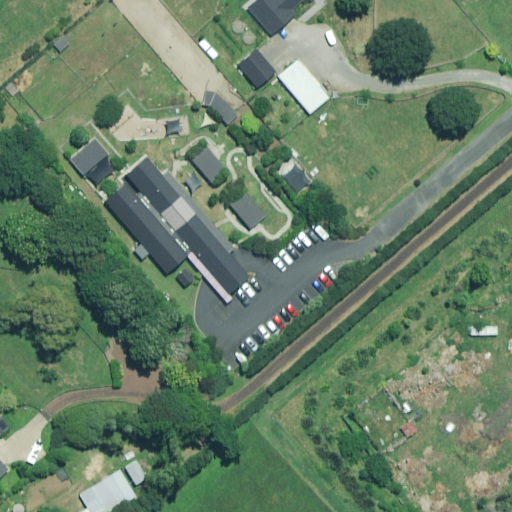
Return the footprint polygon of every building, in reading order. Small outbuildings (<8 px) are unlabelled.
[(291,11),(304,0),(308,0),(311,3),(314,0),(258,0),(248,9),(271,37),(295,16),(291,11)] [(241,33),(243,31),(244,30),(245,27),(244,25),(243,23),(242,21),(239,20),(237,20),(235,21),(233,22),(231,24),(231,26),(231,29),(232,31),(233,32),(235,33),(237,34),(239,34),(241,33)] [(251,44),(253,42),(254,40),(254,38),(254,36),(253,34),(252,33),(250,32),(248,31),(246,31),(244,32),(242,34),(241,36),(241,38),(241,40),(242,42),(244,43),(246,44),(249,44),(251,44)] [(66,37),(56,46),(62,54),(73,45),(66,37)] [(292,57),(274,72),(309,115),(328,99),(297,63),(292,57)] [(205,93),(204,106),(210,107),(228,125),(239,115),(218,94),(205,93)] [(110,155),(97,139),(71,161),(83,176),(110,155)] [(207,145),(190,160),(211,184),(228,170),(207,145)] [(296,198),(314,183),(284,150),(276,157),(282,165),(274,173),(296,198)] [(187,258),(228,304),(241,292),(238,289),(251,277),(147,159),(126,177),(130,181),(104,204),(167,275),(187,258)] [(266,217),(246,192),(230,205),(251,230),(266,217)] [(0,478),(8,471),(0,462),(0,437),(10,428),(0,416),(0,478)] [(147,481),(138,461),(125,467),(134,487),(147,481)] [(86,505),(89,511),(111,511),(114,510),(115,511),(129,511),(141,506),(120,472),(72,500),(77,510),(86,505)]
